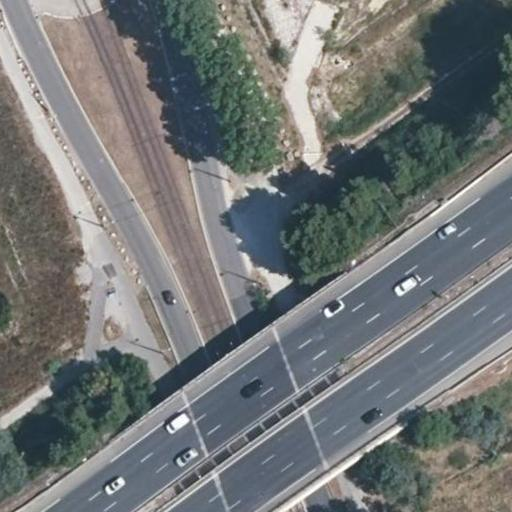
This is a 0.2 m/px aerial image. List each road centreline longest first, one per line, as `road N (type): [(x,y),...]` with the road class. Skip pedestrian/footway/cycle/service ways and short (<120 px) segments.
road 1 (primary): [(19,0),(173,300),(252,511)]
road 2 (primary): [(323,511),(232,267),(164,0)]
road 3 (motorway): [(511,201),(79,511)]
road 4 (motorway): [(208,511),(511,297)]
